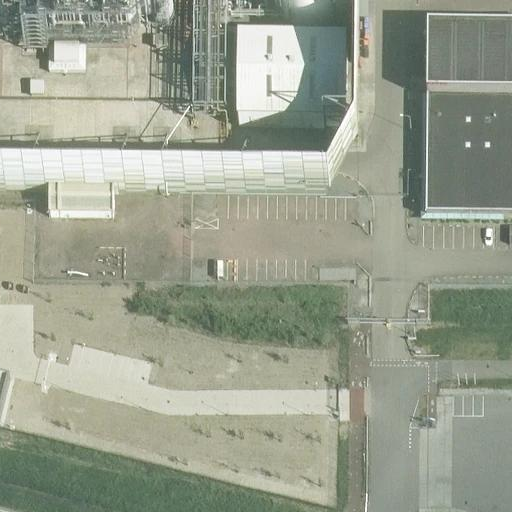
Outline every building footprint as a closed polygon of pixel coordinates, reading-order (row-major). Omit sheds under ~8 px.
[(350,2),(350,0),(270,0),(270,2),(273,9),(275,15),(280,21),(285,26),(294,31),(302,34),(309,35),(316,34),(323,33),(330,30),(338,24),(344,17),(348,9),(350,2)] [(431,217),(511,217),(511,29),(438,29),(438,98),(432,98),(431,217)] [(356,42),(248,39),(247,125),(354,128),(356,42)] [(114,220),(114,202),(50,201),(49,219),(114,220)] [(0,421),(9,382),(0,379),(0,421)]
